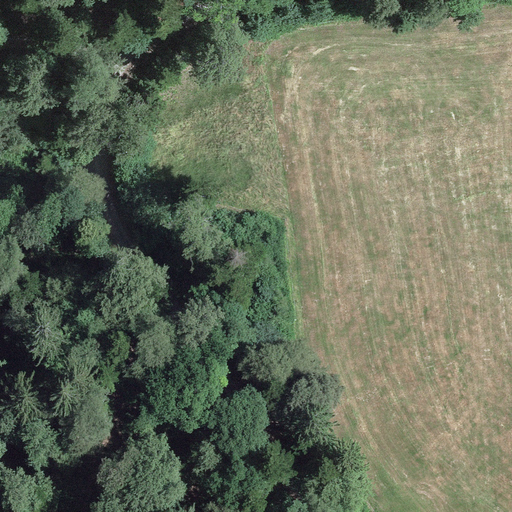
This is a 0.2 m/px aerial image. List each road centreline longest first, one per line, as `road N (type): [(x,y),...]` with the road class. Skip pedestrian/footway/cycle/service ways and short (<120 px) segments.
road 1 (unclassified): [(316,511),(138,267),(105,204),(99,149),(125,53),(158,27),(241,0)]
road 2 (track): [(0,44),(125,53)]
